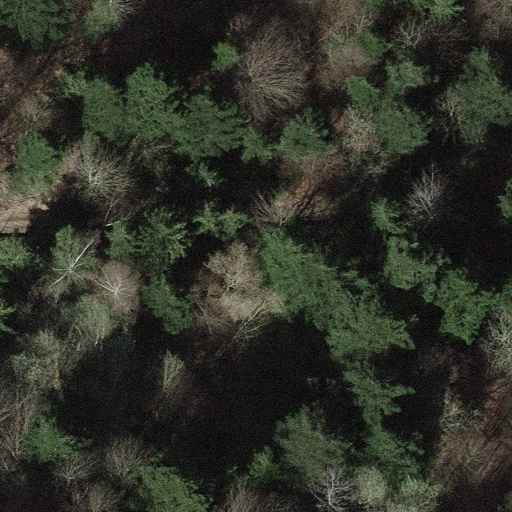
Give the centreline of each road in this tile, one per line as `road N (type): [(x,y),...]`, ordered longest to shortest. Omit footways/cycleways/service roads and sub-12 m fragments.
road 1 (track): [(0,224),(511,205)]
road 2 (track): [(449,207),(160,0)]
